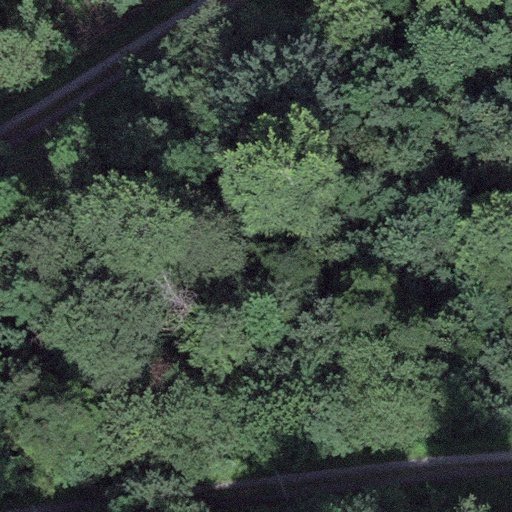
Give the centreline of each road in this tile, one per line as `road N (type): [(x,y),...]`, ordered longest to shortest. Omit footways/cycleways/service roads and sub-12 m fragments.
road 1 (track): [(511,474),(189,511)]
road 2 (track): [(0,127),(179,35),(226,0)]
